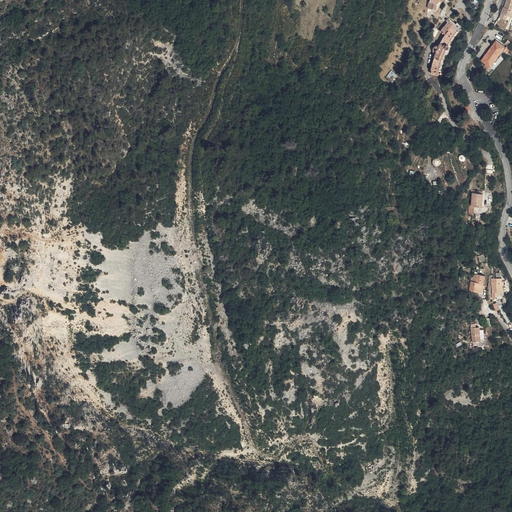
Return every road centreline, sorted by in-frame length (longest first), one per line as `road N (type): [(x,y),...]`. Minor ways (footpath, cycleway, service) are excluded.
road 1 (secondary): [(511,273),(501,236),(505,163),(462,78),(472,42)]
road 2 (unknown): [(461,0),(426,61),(466,144)]
